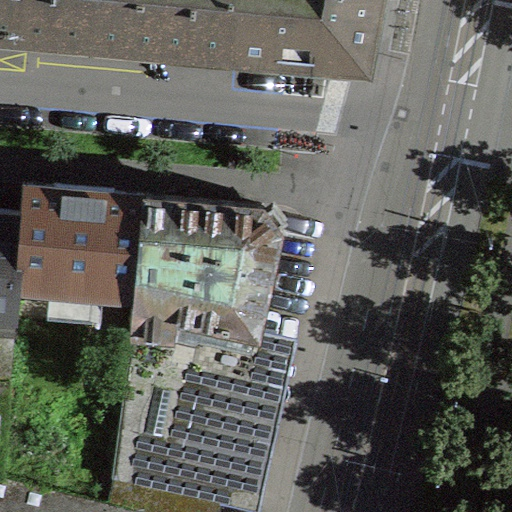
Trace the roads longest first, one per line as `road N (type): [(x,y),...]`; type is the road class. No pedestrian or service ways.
road 1 (residential): [(0,86),(441,118)]
road 2 (secondary): [(441,118),(350,511)]
road 3 (secondary): [(465,0),(441,118)]
